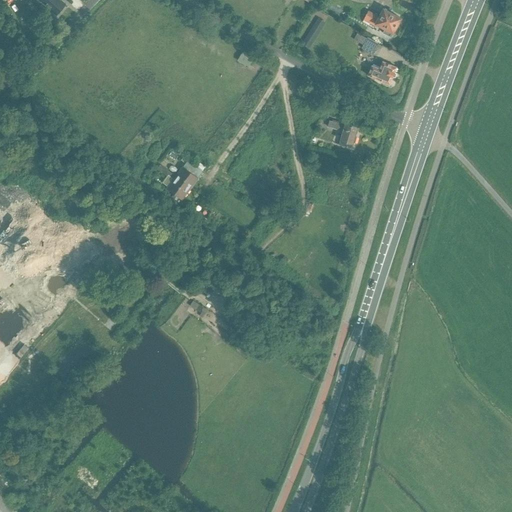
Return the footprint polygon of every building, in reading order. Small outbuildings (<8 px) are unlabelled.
[(38,0),(57,16),(67,5),(61,0),(38,0)] [(402,19),(394,15),(391,13),(383,9),(378,17),(368,12),(362,22),(368,26),(369,24),(376,28),(377,26),(384,30),(382,34),(389,37),(392,32),(394,33),(402,19)] [(309,48),(324,23),(318,19),(302,44),(309,48)] [(377,45),(357,34),(353,40),(363,46),(364,44),(375,50),(377,45)] [(372,55),(375,50),(364,44),(363,46),(361,49),(372,55)] [(395,78),(397,75),(395,73),(397,68),(383,62),(380,70),(372,66),(368,76),(376,79),(376,80),(389,85),(390,85),(393,78),(395,78)] [(318,103),(321,97),(310,92),(307,98),(318,103)] [(354,137),(357,128),(345,124),(344,125),(329,121),(328,126),(343,131),(338,145),(351,148),(353,143),(355,143),(356,137),(354,137)] [(9,158),(1,168),(14,180),(16,178),(22,172),(25,175),(28,172),(24,169),(23,170),(9,158)] [(160,165),(157,169),(173,180),(166,189),(182,201),(198,179),(183,167),(182,168),(176,177),(160,165)] [(1,168),(0,168),(0,184),(6,190),(8,188),(13,182),(17,185),(20,182),(16,178),(14,180),(1,168)] [(0,184),(0,196),(5,191),(9,194),(11,191),(8,188),(6,190),(0,184)] [(130,222),(119,227),(127,246),(138,242),(130,222)] [(119,227),(108,231),(115,251),(116,253),(128,248),(127,246),(119,227)] [(108,231),(97,236),(104,255),(115,251),(108,231)] [(97,236),(86,240),(93,260),(104,255),(97,236)] [(86,240),(74,245),(82,264),(83,266),(94,262),(93,260),(86,240)] [(74,245),(61,250),(73,268),(82,264),(74,245)] [(61,250),(51,261),(67,275),(73,268),(61,250)] [(51,261),(43,270),(59,284),(67,275),(51,261)] [(43,270),(35,279),(51,293),(59,284),(43,270)] [(35,279),(27,288),(43,302),(51,293),(35,279)] [(27,288),(20,298),(35,311),(43,302),(27,288)] [(18,296),(10,305),(29,322),(37,313),(35,311),(20,298),(18,296)] [(10,305),(1,315),(3,316),(19,330),(21,332),(29,322),(10,305)] [(3,316),(0,320),(0,329),(11,339),(19,330),(3,316)] [(0,329),(0,345),(3,348),(11,339),(0,329)]
